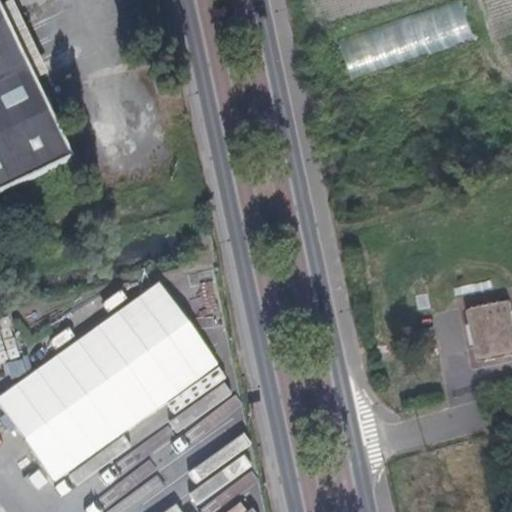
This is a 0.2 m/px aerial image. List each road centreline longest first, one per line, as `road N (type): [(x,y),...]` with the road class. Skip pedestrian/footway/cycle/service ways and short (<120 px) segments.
road 1 (secondary): [(186,0),(295,511)]
road 2 (secondary): [(367,511),(260,0)]
road 3 (unknown): [(89,0),(161,152)]
